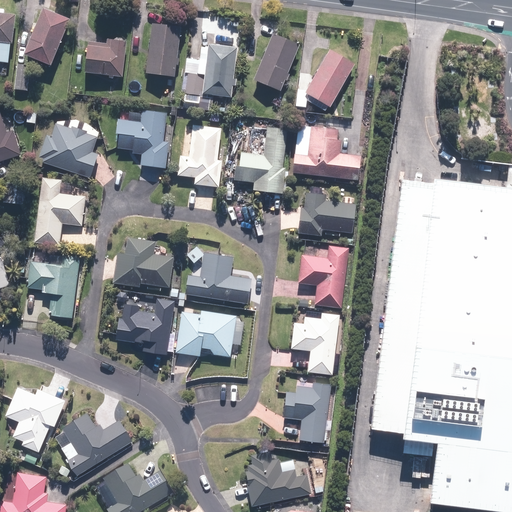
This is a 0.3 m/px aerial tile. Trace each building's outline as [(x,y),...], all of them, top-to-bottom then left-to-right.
[(69,20),(42,9),(23,55),(50,66),(69,20)] [(15,16),(0,13),(0,42),(11,44),(15,16)] [(179,27),(151,24),(145,75),(173,78),(175,67),(177,67),(179,51),(177,50),(179,27)] [(271,34),(251,81),(279,93),(299,46),(271,34)] [(121,77),(126,41),(106,39),(105,44),(87,42),(83,73),(108,76),(107,79),(112,79),(113,76),(121,77)] [(233,79),(236,48),(207,45),(204,76),(202,95),(231,98),(232,87),(234,87),(234,80),(233,79)] [(328,50),(303,94),(328,109),(353,65),(328,50)] [(30,66),(17,64),(14,90),(26,91),(30,66)] [(204,76),(188,74),(186,94),(202,96),(202,95),(204,76)] [(163,142),(166,113),(142,111),(140,123),(116,120),(115,135),(118,135),(116,149),(132,151),(132,154),(141,155),(140,166),(165,169),(168,143),(163,142)] [(0,161),(20,155),(12,131),(6,133),(0,114),(0,161)] [(24,127),(24,115),(16,115),(15,127),(24,127)] [(42,164),(90,178),(97,155),(92,153),(96,138),(86,135),(87,132),(70,128),(70,130),(53,125),(50,137),(45,136),(38,159),(43,160),(42,164)] [(217,161),(221,129),(192,125),(188,157),(178,156),(176,176),(194,178),(193,185),(218,188),(221,161),(217,161)] [(296,125),(290,173),(357,181),(360,157),(338,154),(340,141),(336,140),(337,130),(296,125)] [(252,191),(283,194),(286,168),(282,167),(287,129),(266,127),(262,156),(239,153),(238,167),(235,167),(233,181),(252,183),(252,191)] [(504,190),(430,181),(429,185),(398,432),(398,439),(432,443),(426,503),(503,511),(511,511),(511,165),(509,165),(507,165),(504,190)] [(61,180),(41,177),(33,243),(59,246),(62,224),(82,227),(85,197),(59,193),(61,180)] [(369,428),(398,432),(429,185),(398,181),(369,428)] [(4,203),(24,205),(27,185),(6,183),(4,203)] [(298,208),(294,234),(321,237),(322,230),(352,234),(356,205),(323,201),(324,195),(305,192),(303,209),(298,208)] [(139,284),(169,288),(173,258),(154,255),(156,242),(127,238),(124,255),(116,254),(112,283),(139,287),(139,284)] [(313,306),(341,309),(348,248),(328,245),(326,258),(300,255),(297,284),(316,286),(313,306)] [(183,294),(248,305),(252,280),(230,276),(233,258),(203,252),(199,277),(187,275),(183,294)] [(48,315),(72,319),(80,258),(62,256),(61,266),(29,262),(26,288),(42,290),(41,293),(51,294),(48,315)] [(0,289),(8,287),(2,261),(0,259),(0,289)] [(166,355),(174,302),(156,299),(154,314),(138,311),(139,306),(123,304),(121,319),(118,318),(115,340),(134,343),(134,342),(143,343),(141,351),(166,355)] [(230,358),(236,316),(200,311),(200,315),(181,312),(175,353),(199,356),(200,353),(230,358)] [(306,372),(332,375),(340,315),(320,313),(319,319),(303,317),(302,324),(293,323),(289,350),(309,352),(306,372)] [(298,440),(323,444),(331,384),(312,382),(311,385),(295,383),(294,393),(285,392),(281,419),(300,421),(298,440)] [(35,393),(17,386),(5,415),(19,421),(12,438),(22,442),(21,446),(39,453),(50,427),(53,429),(65,400),(37,388),(35,393)] [(77,476),(129,442),(116,422),(104,430),(98,422),(94,424),(87,414),(62,430),(64,433),(54,440),(77,476)] [(242,471),(250,507),(311,494),(306,474),(296,476),(295,470),(281,473),(278,458),(271,460),(269,451),(249,455),(251,464),(245,466),(246,470),(242,471)] [(25,452),(21,460),(34,466),(38,458),(25,452)] [(105,511),(138,511),(169,493),(158,474),(143,483),(138,474),(135,475),(129,466),(101,483),(115,505),(105,511)] [(44,478),(15,476),(14,499),(0,498),(0,511),(64,511),(65,503),(46,502),(46,493),(43,493),(44,478)]
